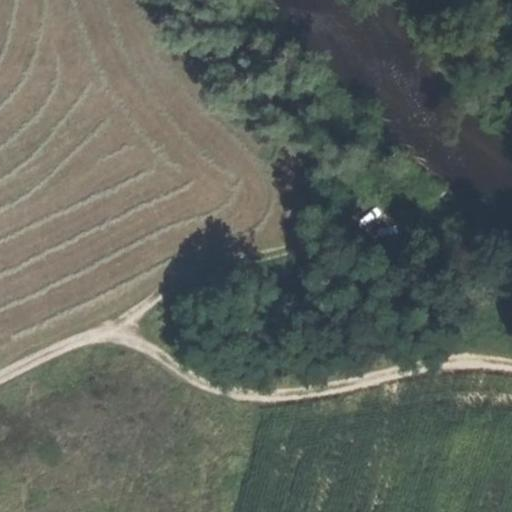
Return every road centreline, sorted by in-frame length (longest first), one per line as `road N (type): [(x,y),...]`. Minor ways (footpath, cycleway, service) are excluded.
road 1 (track): [(0,375),(96,333),(160,355),(224,391),(257,395),(311,393),(463,361),(511,365)]
road 2 (track): [(96,333),(190,277),(304,246)]
